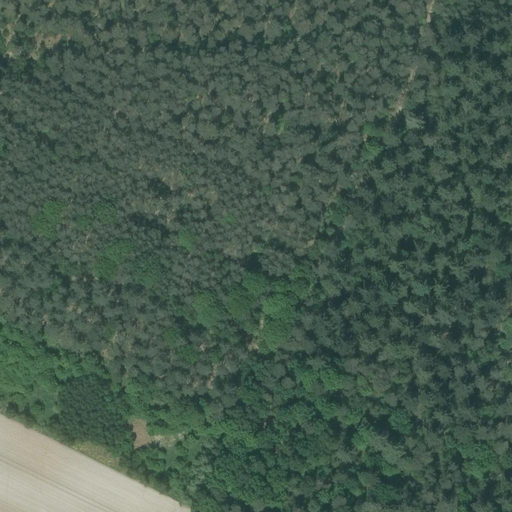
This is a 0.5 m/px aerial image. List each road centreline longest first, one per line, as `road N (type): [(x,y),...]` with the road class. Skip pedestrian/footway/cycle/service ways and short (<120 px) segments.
road 1 (track): [(420,36),(400,112),(275,351)]
road 2 (track): [(420,423),(275,351)]
